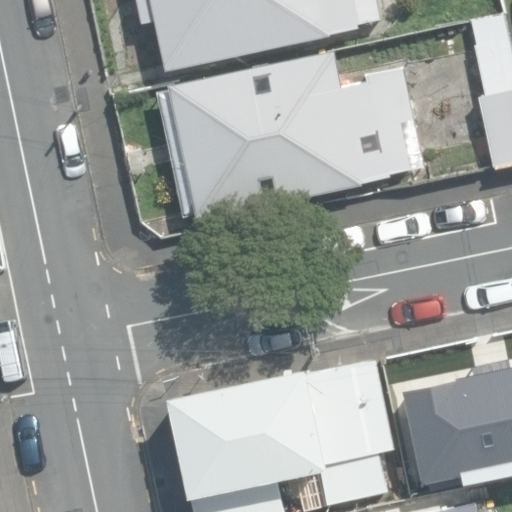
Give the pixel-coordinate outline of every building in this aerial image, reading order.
[(159,22),(169,68),(361,27),(360,22),(385,17),(381,0),(139,0),(145,25),(159,22)] [(481,98),(496,166),(511,162),(511,47),(504,11),(472,18),(489,96),(481,98)] [(203,217),(204,220),(394,182),(393,177),(419,172),(409,127),(421,124),(410,70),(370,78),(372,85),(349,90),(342,55),(176,88),(177,94),(167,96),(191,220),(203,217)] [(395,446),(376,357),(310,371),(308,364),(171,394),(195,511),(280,511),(273,474),(319,464),(327,502),(388,489),(379,449),(395,446)] [(386,511),(478,511),(476,500),(418,511),(417,506),(386,511)]
